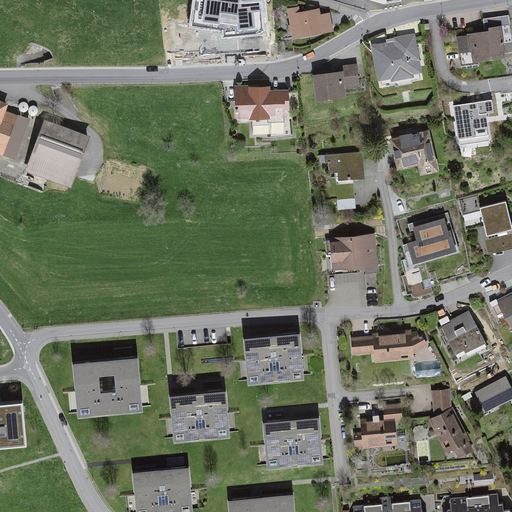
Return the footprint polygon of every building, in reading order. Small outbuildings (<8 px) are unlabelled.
[(321,12),(290,18),(295,42),(334,34),(330,16),(323,17),(321,12)] [(460,39),(464,65),(511,57),(511,34),(510,21),(489,24),(491,34),(460,39)] [(416,39),(374,48),(383,91),(425,81),(416,39)] [(341,73),(315,77),(319,105),(351,100),(350,93),(362,91),(358,64),(340,67),(341,73)] [(272,89),(227,90),(228,105),(240,105),(240,126),(255,125),(255,141),(296,140),(294,94),(272,95),(272,89)] [(487,102),(456,106),(462,151),(492,147),(487,102)] [(30,112),(0,103),(0,155),(16,160),(30,112)] [(92,140),(47,123),(27,176),(71,193),(92,140)] [(432,130),(392,139),(399,172),(423,166),(426,178),(443,174),(432,130)] [(366,154),(323,157),(323,165),(331,165),(332,182),(367,180),(366,154)] [(356,192),(338,193),(338,202),(356,201),(356,192)] [(511,210),(510,202),(480,210),(492,255),(511,250),(511,210)] [(449,222),(415,232),(424,262),(458,251),(449,222)] [(377,237),(331,240),(333,271),(379,268),(377,237)] [(511,296),(498,304),(511,332),(511,296)] [(435,330),(455,367),(489,349),(470,311),(435,330)] [(178,343),(227,341),(226,325),(178,328),(178,343)] [(312,381),(307,330),(243,336),(248,387),(312,381)] [(415,332),(352,337),(354,359),(379,357),(379,364),(417,361),(415,332)] [(145,412),(140,361),(76,367),(81,418),(145,412)] [(511,386),(507,377),(476,392),(486,412),(511,399),(511,386)] [(235,440),(230,388),(166,394),(171,446),(235,440)] [(454,392),(435,392),(435,411),(454,411),(454,392)] [(388,420),(363,423),(367,451),(411,444),(404,398),(386,401),(388,420)] [(21,400),(0,402),(0,445),(7,445),(6,437),(16,436),(17,444),(26,443),(21,400)] [(475,448),(455,411),(433,423),(453,459),(475,448)] [(328,467),(324,416),(260,422),(265,474),(328,467)] [(159,511),(188,510),(184,468),(136,472),(139,511),(159,511)] [(493,470),(475,473),(476,477),(482,476),(482,480),(495,478),(493,470)] [(503,511),(502,496),(454,501),(455,511),(503,511)] [(292,511),(291,499),(231,504),(231,511),(292,511)] [(424,511),(424,503),(357,510),(357,511),(424,511)]
